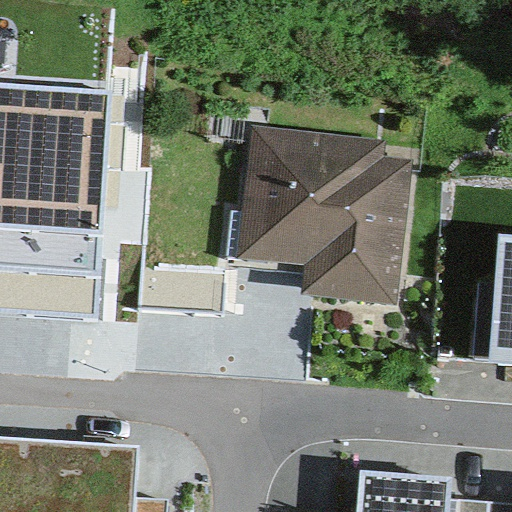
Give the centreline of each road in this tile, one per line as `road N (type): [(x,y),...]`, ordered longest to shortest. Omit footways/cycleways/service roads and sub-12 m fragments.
road 1 (residential): [(253,422),(511,439)]
road 2 (residential): [(0,397),(253,422)]
